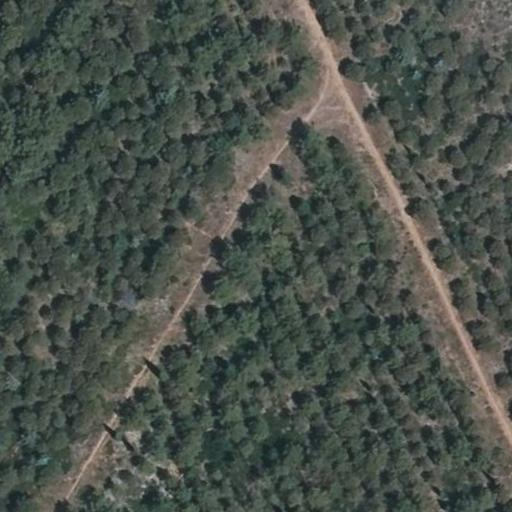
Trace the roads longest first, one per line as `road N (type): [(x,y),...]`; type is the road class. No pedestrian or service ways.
road 1 (track): [(330,70),(70,511)]
road 2 (track): [(511,432),(293,0)]
